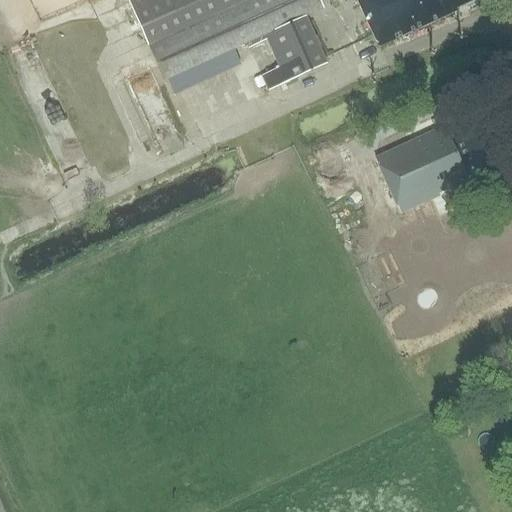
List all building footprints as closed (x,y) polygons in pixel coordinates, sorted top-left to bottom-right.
[(268,91),(278,86),(329,65),(308,19),(324,11),(319,0),(128,0),(167,82),(247,45),(248,48),(266,40),(279,68),(261,76),(268,91)] [(476,2),(475,0),(356,0),(381,47),(458,12),(457,10),(476,2)] [(473,185),(471,182),(506,166),(496,145),(486,123),(450,139),(449,138),(445,140),(440,130),(377,159),(377,165),(390,192),(401,215),(441,197),(440,194),(452,188),(454,193),(473,185)] [(444,199),(402,217),(431,281),(437,279),(433,269),(470,252),(463,236),(461,237),(444,199)] [(488,313),(471,266),(459,271),(463,283),(437,293),(450,327),(488,313)]
